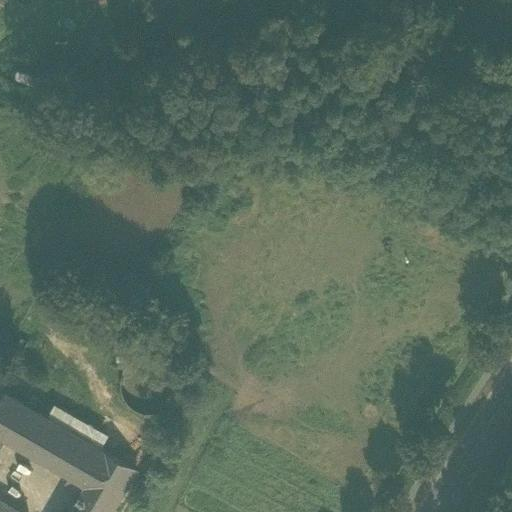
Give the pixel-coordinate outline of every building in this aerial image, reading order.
[(47,80),(17,69),(14,78),(44,89),(47,80)] [(47,312),(134,353),(145,330),(58,289),(47,312)] [(120,372),(119,383),(122,393),(129,402),(139,407),(149,408),(160,405),(169,398),(174,388),(175,377),(172,367),(165,358),(155,353),(144,352),(133,355),(125,362),(120,372)] [(109,511),(136,467),(4,391),(0,398),(0,433),(7,437),(88,484),(73,509),(78,511),(109,511)] [(0,511),(25,511),(0,497),(0,511)]
